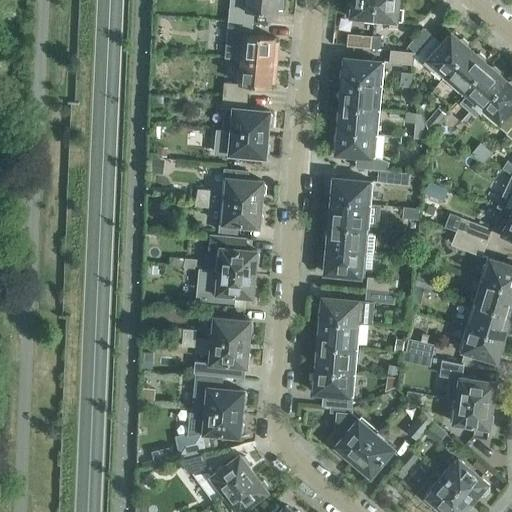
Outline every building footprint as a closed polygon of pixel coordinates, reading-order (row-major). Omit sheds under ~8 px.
[(247,0),(246,10),(278,13),(279,9),(282,9),(283,0),(247,0)] [(374,21),(376,0),(353,0),(353,3),(348,2),(347,15),(365,17),(365,20),(374,21)] [(376,0),(374,21),(383,22),(384,19),(402,20),(404,7),(399,7),(399,0),(376,0)] [(226,57),(228,57),(242,58),(274,61),(275,50),(279,50),(280,40),(276,40),(276,37),(244,34),(246,22),(230,20),(226,57)] [(418,52),(433,35),(424,27),(409,45),(418,52)] [(446,73),(469,46),(468,45),(468,42),(463,37),(460,38),(452,31),(443,43),(433,35),(418,52),(415,52),(413,64),(415,64),(421,69),(427,61),(434,67),(436,64),(446,73)] [(349,33),(348,44),(372,47),(373,35),(349,33)] [(381,36),(373,35),(372,47),(380,48),(381,36)] [(464,89),(487,62),(486,60),(485,57),(481,53),(476,52),(469,46),(446,73),(444,76),(451,82),(453,80),(464,89)] [(413,64),(415,52),(391,49),(390,61),(413,64)] [(228,57),(226,57),(215,56),(214,64),(227,66),(228,57)] [(344,79),(379,83),(380,69),(383,70),(384,61),(346,57),(345,67),(342,69),(341,76),(344,79)] [(224,81),(223,93),(248,95),(249,84),(271,86),(272,82),(275,83),(276,73),(273,73),(274,61),(242,58),(240,83),(224,81)] [(483,109),(485,107),(508,80),(501,73),(500,70),(495,65),(492,65),(490,64),(467,91),(477,100),(475,103),(483,109)] [(402,86),(410,86),(411,72),(402,72),(401,86),(402,86)] [(381,93),(382,83),(379,83),(344,79),(342,89),(340,92),(339,99),(341,102),(341,105),(376,108),(377,106),(378,92),(381,93)] [(508,80),(485,107),(495,115),(493,118),(500,124),(511,109),(511,80),(508,80)] [(402,86),(401,97),(413,98),(413,92),(411,87),(410,86),(402,86)] [(248,95),(223,93),(222,106),(231,107),(229,129),(268,133),(269,124),(272,121),(272,115),(270,113),(270,111),(247,108),(248,95)] [(429,114),(422,100),(415,108),(417,111),(421,112),(428,129),(444,113),(437,106),(429,114)] [(340,121),(338,130),(377,134),(378,124),(375,124),(376,110),(376,108),(341,105),(341,109),(338,111),(337,118),(340,121)] [(470,110),(461,120),(468,126),(477,116),(470,110)] [(427,138),(428,136),(428,135),(428,129),(421,112),(417,111),(409,111),(408,121),(415,122),(414,137),(427,138)] [(207,127),(218,128),(218,119),(208,118),(207,127)] [(404,127),(386,125),(385,134),(404,136),(404,127)] [(217,138),(218,128),(207,127),(206,137),(217,138)] [(267,143),(268,133),(229,129),(228,138),(231,138),(230,153),(266,156),(266,154),(269,152),(270,145),(267,143)] [(379,169),(388,170),(389,161),(381,158),(383,134),(377,134),(338,130),(338,131),(335,133),(335,140),(337,143),(337,152),(357,154),(356,167),(379,169)] [(511,172),(503,168),(486,159),(480,169),(511,185),(511,208),(511,211),(511,172)] [(503,168),(511,172),(511,162),(507,160),(503,168)] [(413,171),(423,173),(424,173),(425,163),(417,161),(414,164),(413,171)] [(264,180),(249,179),(250,169),(226,167),(223,199),(262,203),(262,193),(265,191),(266,185),(264,182),(264,180)] [(410,172),(388,170),(379,169),(377,181),(409,184),(410,172)] [(330,196),(332,198),(368,202),(369,189),(372,189),(373,180),(334,176),(333,186),(330,188),(330,196)] [(424,193),(443,200),(448,188),(429,181),(424,193)] [(197,197),(209,198),(210,189),(198,188),(197,197)] [(208,207),(209,198),(197,197),(197,205),(208,207)] [(371,203),(368,202),(332,198),(331,209),(328,211),(328,218),(330,220),(330,223),(330,224),(366,228),(366,226),(367,212),(370,212),(371,203)] [(261,213),(262,203),(223,199),(222,208),(225,209),(223,223),(259,226),(260,224),(262,222),(263,215),(261,213)] [(421,208),(420,208),(405,206),(404,217),(420,218),(421,208)] [(511,211),(503,208),(493,228),(511,237),(511,211)] [(458,230),(488,241),(493,228),(450,212),(445,226),(458,230)] [(328,240),(327,250),(366,253),(367,243),(364,243),(365,230),(366,228),(330,224),(329,229),(326,231),(326,237),(328,240)] [(488,241),(458,230),(453,243),(483,255),(488,241)] [(257,250),(248,249),(249,238),(211,234),(210,247),(221,248),(220,261),(217,260),(216,269),(255,273),(256,263),(258,261),(259,254),(257,252),(257,250)] [(418,248),(403,246),(402,255),(417,257),(418,248)] [(373,254),(366,253),(327,250),(327,251),(325,253),(324,260),(326,262),(325,272),(364,276),(365,267),(372,267),(373,254)] [(184,266),(197,267),(198,259),(170,256),(169,265),(184,266)] [(485,279),(511,287),(511,263),(489,256),(486,265),(489,266),(485,279)] [(197,267),(184,266),(183,275),(196,276),(197,267)] [(255,273),(216,269),(216,278),(219,279),(217,292),(253,296),(253,293),(256,291),(256,285),(254,283),(255,273)] [(439,277),(418,271),(414,283),(435,290),(439,277)] [(368,276),(367,288),(395,291),(396,279),(368,276)] [(511,287),(485,279),(482,278),(479,287),(482,288),(478,301),(511,312),(511,287)] [(420,308),(424,287),(415,286),(415,287),(414,287),(411,307),(420,308)] [(395,291),(367,288),(366,300),(394,303),(395,299),(395,291)] [(321,318),(357,321),(358,309),(361,309),(362,300),(323,296),(322,306),(320,308),(319,314),(321,317),(321,318)] [(467,326),(470,327),(504,339),(508,329),(511,327),(511,323),(511,319),(511,318),(511,316),(477,305),(473,317),(470,316),(467,326)] [(210,338),(249,342),(249,333),(252,331),(253,324),(251,322),(251,319),(215,316),(214,330),(211,330),(210,338)] [(359,332),(360,322),(357,321),(321,318),(320,329),(317,330),(317,337),(319,340),(319,344),(354,347),(354,345),(356,331),(359,332)] [(504,339),(470,327),(466,340),(463,339),(460,348),(498,360),(501,350),(504,348),(506,342),(504,339)] [(183,336),(196,337),(197,329),(184,328),(183,336)] [(195,347),(196,337),(183,336),(182,345),(195,347)] [(406,349),(432,355),(435,343),(409,337),(406,349)] [(248,352),(249,342),(210,338),(209,348),(212,348),(211,362),(247,366),(247,363),(250,361),(250,355),(248,352)] [(319,344),(319,346),(319,348),(316,350),(315,357),(318,359),(317,369),(352,372),(355,373),(356,363),(353,363),(354,349),(354,347),(319,344)] [(429,368),(432,355),(406,349),(405,349),(402,362),(429,368)] [(352,372),(317,369),(317,370),(313,373),(313,380),(316,382),(315,391),(353,395),(354,386),(351,385),(352,372)] [(189,407),(242,413),(243,403),(246,401),(247,394),(244,391),(244,389),(221,387),(222,375),(195,372),(191,406),(189,406),(189,407)] [(454,398),(493,404),(495,395),(498,393),(499,386),(497,384),(497,381),(452,374),(450,390),(455,391),(454,398)] [(372,397),(368,390),(357,395),(360,402),(372,397)] [(422,393),(408,390),(407,395),(420,406),(422,393)] [(177,398),(177,406),(189,408),(189,407),(189,406),(190,399),(177,398)] [(492,414),(493,404),(454,398),(453,407),(456,408),(454,421),(475,424),(473,435),(488,437),(489,427),(490,427),(490,425),(493,423),(494,416),(492,414)] [(189,408),(177,406),(176,415),(188,416),(189,408)] [(242,421),(242,413),(189,407),(189,408),(187,432),(175,434),(178,454),(206,449),(201,432),(240,435),(241,434),(243,432),(244,424),(242,421)] [(347,454),(354,460),(379,430),(372,424),(369,427),(359,418),(358,419),(353,414),(353,408),(339,407),(338,427),(328,438),(338,446),(338,450),(343,454),(347,454)] [(433,420),(423,412),(407,430),(417,439),(433,420)] [(453,437),(434,422),(426,431),(445,447),(453,437)] [(379,430),(354,460),(361,466),(361,470),(366,474),(370,473),(371,475),(394,447),(384,438),(386,436),(379,430)] [(413,450),(419,456),(422,458),(428,451),(419,443),(413,450)] [(405,473),(413,463),(419,456),(413,450),(409,447),(395,465),(405,473)] [(216,500),(254,472),(249,464),(249,461),(246,455),(242,455),(241,453),(224,466),(222,462),(213,468),(203,454),(181,459),(190,473),(194,470),(216,500)] [(442,474),(472,500),(479,491),(482,493),(486,493),(490,488),(490,484),(460,458),(451,468),(449,466),(442,474)] [(429,505),(434,499),(448,511),(467,511),(467,510),(465,508),(472,500),(442,474),(434,468),(414,493),(429,505)] [(260,480),(254,472),(216,500),(224,511),(246,511),(254,506),(251,502),(268,490),(267,488),(268,485),(264,480),(260,480)] [(212,503),(202,511),(215,511),(217,511),(212,503)]
